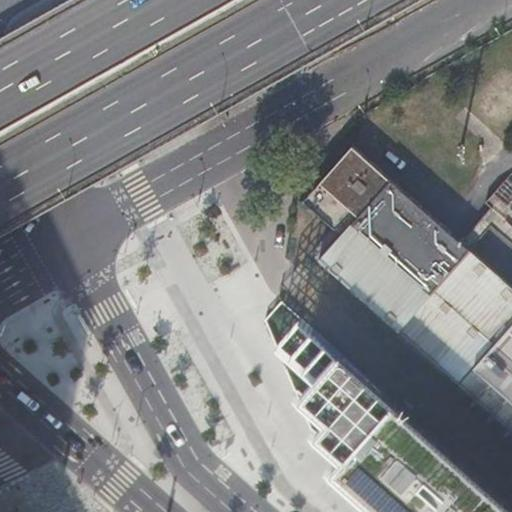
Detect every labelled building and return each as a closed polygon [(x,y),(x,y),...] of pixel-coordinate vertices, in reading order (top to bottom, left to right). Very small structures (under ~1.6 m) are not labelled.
[(276,0),(307,54),(348,31),(352,39),(421,0),(276,0)] [(344,211),(349,215),(382,178),(343,145),(311,183),(312,183),(344,211)] [(511,176),(507,172),(479,204),(485,209),(476,219),(490,232),(499,222),(511,233),(511,283),(507,289),(463,251),(391,332),(467,399),(463,404),(466,407),(471,402),(484,414),(479,419),(483,422),(488,417),(501,429),(496,434),(500,438),(505,433),(511,438),(511,176)] [(349,215),(308,259),(391,332),(463,251),(382,178),(349,215)] [(295,202),(327,230),(344,211),(312,183),(295,202)] [(343,354),(305,397),(331,420),(318,434),(344,459),(335,471),(379,511),(511,511),(511,504),(401,406),(396,401),(363,372),(358,368),(343,354)] [(358,368),(363,372),(367,367),(362,363),(358,368)] [(396,401),(401,406),(404,401),(400,397),(396,401)]
